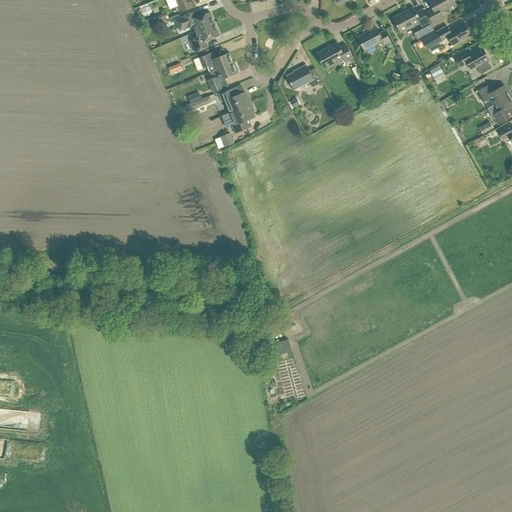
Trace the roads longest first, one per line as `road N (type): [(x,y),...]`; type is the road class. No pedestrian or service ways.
road 1 (track): [(511,180),(251,319),(160,290),(58,273),(0,294)]
road 2 (residential): [(317,25),(262,77),(251,65),(248,22)]
